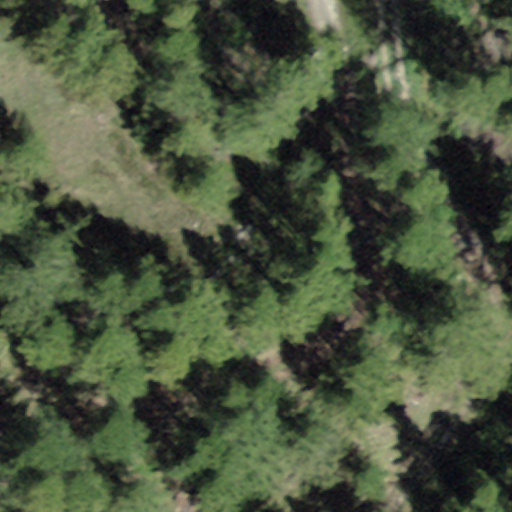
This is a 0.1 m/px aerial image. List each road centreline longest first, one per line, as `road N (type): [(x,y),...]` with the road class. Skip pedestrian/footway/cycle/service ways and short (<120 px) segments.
road 1 (track): [(319,0),(371,242),(357,329),(277,390),(148,425),(0,440)]
road 2 (track): [(382,511),(424,457),(487,344),(490,282),(396,84),(390,0)]
